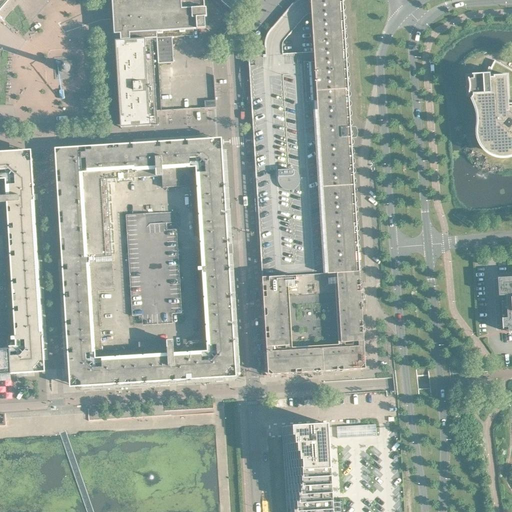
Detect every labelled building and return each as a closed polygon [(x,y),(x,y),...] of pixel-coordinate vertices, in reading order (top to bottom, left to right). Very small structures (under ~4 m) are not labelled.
[(0,0),(0,18),(2,18),(0,15),(0,9),(8,0),(0,0)] [(113,0),(115,25),(115,33),(116,33),(116,40),(118,40),(122,40),(122,39),(153,38),(157,37),(158,51),(159,63),(160,63),(174,62),(173,36),(168,30),(207,28),(206,16),(208,16),(207,7),(205,7),(204,0),(113,0)] [(266,54),(249,55),(250,59),(250,66),(252,94),(257,171),(256,171),(256,178),(257,178),(258,180),(257,180),(258,181),(258,189),(258,190),(258,191),(258,192),(259,199),(259,200),(259,201),(259,209),(259,210),(259,211),(260,218),(260,219),(260,220),(260,229),(261,238),(261,239),(261,245),(262,253),(262,255),(263,277),(264,288),(264,291),(265,302),(265,303),(266,319),(267,347),(268,351),(268,353),(268,361),(268,363),(269,367),(269,368),(269,370),(272,374),(274,374),(276,374),(281,373),(282,373),(284,373),(285,373),(290,373),(291,373),(296,372),(298,372),(302,372),(304,372),(309,372),(310,372),(311,371),(312,371),(323,371),(324,371),(325,371),(327,371),(332,370),(333,370),(338,370),(339,370),(344,369),(346,369),(351,369),(352,369),(353,369),(354,369),(360,369),(361,368),(364,368),(366,366),(366,365),(363,306),(363,305),(363,304),(362,295),(362,287),(361,281),(361,274),(361,271),(360,260),(358,223),(357,213),(357,212),(357,206),(356,204),(356,202),(356,197),(356,195),(356,194),(356,192),(356,189),(355,187),(355,185),(355,184),(355,183),(355,177),(355,176),(355,175),(355,173),(354,170),(354,166),(354,165),(354,162),(354,158),(354,156),(353,156),(353,154),(353,150),(353,147),(353,146),(353,144),(352,138),(352,137),(357,136),(356,127),(352,127),(352,126),(352,125),(351,120),(351,118),(351,117),(351,115),(351,110),(351,108),(350,99),(350,98),(350,94),(349,91),(349,89),(349,88),(349,84),(349,81),(349,79),(349,78),(349,77),(348,73),(348,70),(348,69),(348,67),(348,63),(348,60),(347,59),(347,57),(347,52),(347,50),(347,49),(347,45),(346,42),(346,40),(346,36),(346,32),(346,31),(346,30),(346,27),(345,23),(345,21),(345,20),(345,19),(345,15),(345,12),(345,11),(344,2),(343,0),(297,0),(295,1),(293,3),(292,5),(271,29),(270,31),(269,32),(268,34),(267,36),(266,39),(266,41),(266,43),(265,45),(266,47),(266,54)] [(116,40),(119,81),(122,127),(127,126),(159,124),(157,102),(156,82),(156,74),(155,58),(154,45),(153,38),(122,39),(122,40),(118,40),(116,40)] [(511,69),(496,60),(494,62),(493,65),(491,68),(490,71),(490,74),(472,75),(474,75),(474,78),(470,79),(469,78),(468,79),(469,81),(470,83),(470,85),(470,87),(470,89),(470,91),(469,93),(470,93),(470,92),(473,93),(474,94),(473,94),(473,95),(477,94),(478,98),(480,101),(481,104),(482,108),(483,111),(483,113),(483,114),(484,117),(484,121),(483,124),(483,126),(483,129),(483,131),(483,133),(483,135),(484,138),(485,140),(486,142),(487,144),(489,146),(491,147),(492,148),(494,149),(496,150),(499,151),(501,151),(503,151),(505,151),(508,151),(511,149),(511,69)] [(80,386),(168,380),(228,377),(237,367),(230,262),(223,146),(213,138),(162,141),(128,143),(61,147),(61,148),(59,148),(56,151),(56,153),(63,263),(70,370),(70,378),(80,386)] [(9,339),(10,348),(11,362),(12,373),(37,372),(45,362),(44,335),(38,251),(35,193),(33,158),(23,150),(0,151),(0,193),(1,194),(1,198),(0,197),(0,235),(3,235),(4,251),(11,251),(11,256),(5,256),(8,311),(1,312),(3,335),(14,334),(14,339),(9,339)] [(511,276),(499,278),(500,295),(502,295),(507,295),(509,326),(511,325),(511,276)] [(3,349),(0,348),(0,373),(12,373),(11,362),(10,348),(6,348),(5,342),(3,342),(3,349)] [(330,430),(330,423),(283,426),(283,436),(287,511),(334,511),(334,497),(333,490),(330,433),(330,430)] [(377,427),(376,424),(338,426),(338,438),(377,435),(377,427)]
